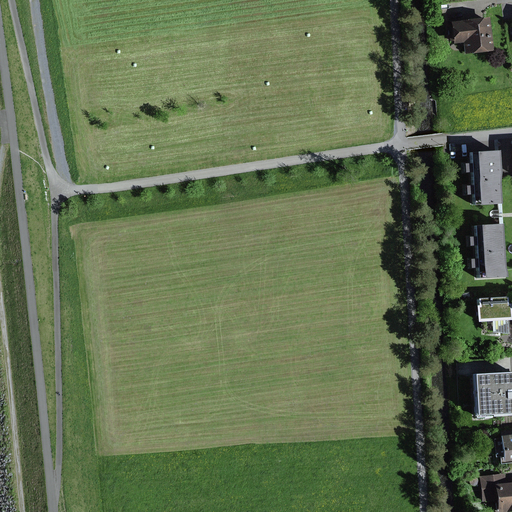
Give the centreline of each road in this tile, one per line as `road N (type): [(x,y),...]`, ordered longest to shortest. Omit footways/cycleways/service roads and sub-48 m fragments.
road 1 (track): [(52,508),(59,470),(54,192),(8,0)]
road 2 (track): [(426,511),(404,143)]
road 3 (track): [(54,192),(404,143)]
road 4 (track): [(0,312),(19,511)]
road 5 (track): [(33,0),(61,167),(82,187)]
road 6 (track): [(397,0),(404,143)]
